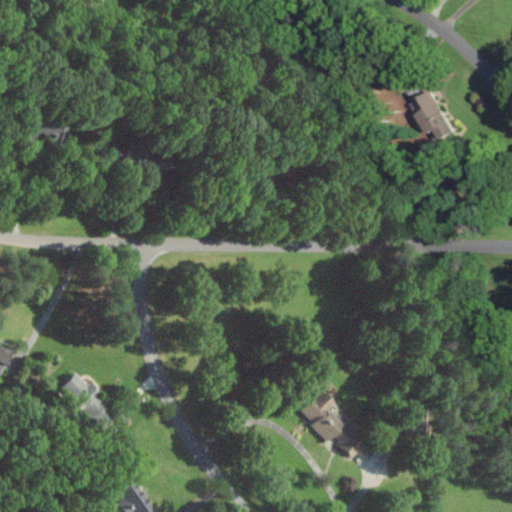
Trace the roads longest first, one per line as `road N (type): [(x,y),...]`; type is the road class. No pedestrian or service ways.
road 1 (residential): [(0,234),(472,245)]
road 2 (residential): [(139,242),(150,339),(169,396),(247,511)]
road 3 (residential): [(511,111),(453,42),(391,0)]
